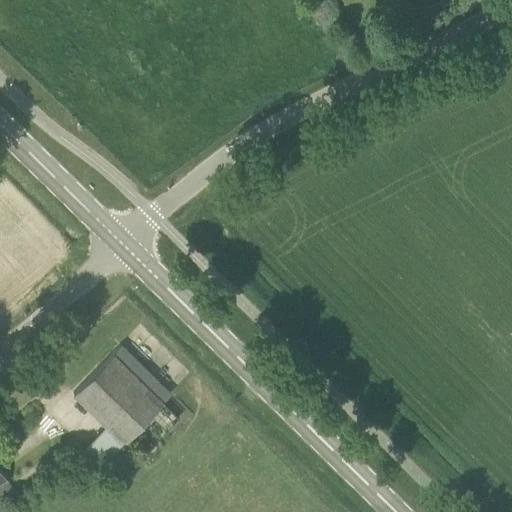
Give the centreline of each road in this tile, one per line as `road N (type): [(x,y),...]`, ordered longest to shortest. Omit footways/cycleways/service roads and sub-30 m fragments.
road 1 (unclassified): [(124,247),(216,164),(287,115),(511,7)]
road 2 (secondary): [(395,511),(124,247)]
road 3 (secondary): [(124,247),(0,124)]
road 4 (unclassified): [(0,355),(124,247)]
